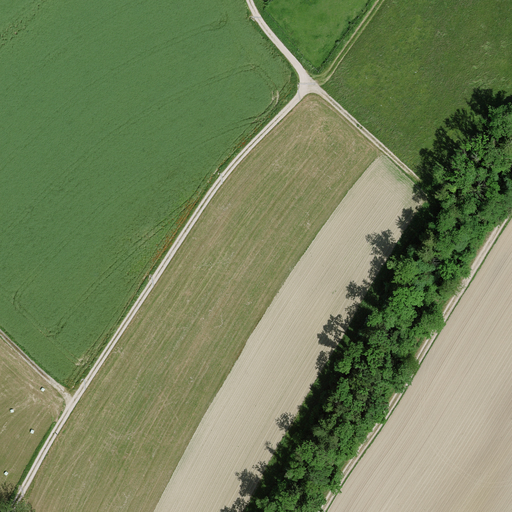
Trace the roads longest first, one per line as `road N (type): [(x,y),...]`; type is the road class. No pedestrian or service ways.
road 1 (track): [(312,85),(207,199),(71,405),(15,511)]
road 2 (track): [(323,511),(511,208)]
road 3 (track): [(312,85),(419,182)]
